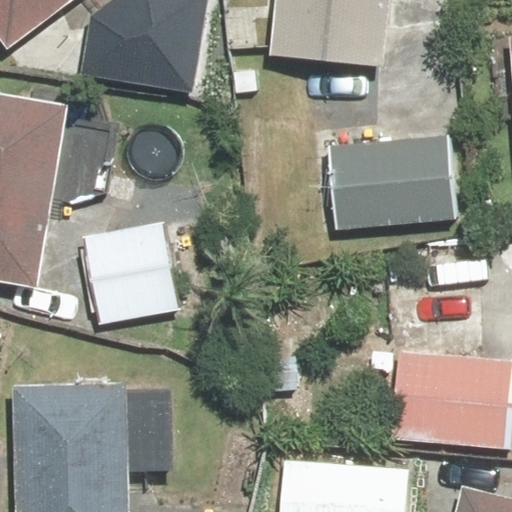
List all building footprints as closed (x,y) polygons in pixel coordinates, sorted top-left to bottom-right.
[(0,0),(0,38),(8,50),(75,0),(0,0)] [(142,0),(111,26),(115,78),(216,69),(210,0),(142,0)] [(387,0),(276,0),(270,58),(380,69),(387,0)] [(70,107),(0,95),(0,283),(40,290),(70,107)] [(323,145),(331,236),(462,225),(454,133),(323,145)] [(170,223),(83,240),(99,330),(187,314),(170,223)] [(511,361),(393,352),(386,445),(511,455),(511,361)] [(15,386),(17,511),(134,511),(132,384),(15,386)] [(511,511),(511,501),(460,489),(454,511),(511,511)]
